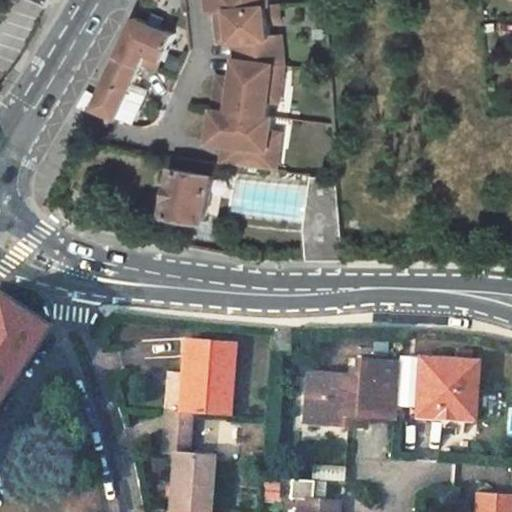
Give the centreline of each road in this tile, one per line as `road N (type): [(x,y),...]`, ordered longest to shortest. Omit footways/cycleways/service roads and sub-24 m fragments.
road 1 (tertiary): [(79,271),(389,293)]
road 2 (residential): [(79,271),(74,317),(121,511)]
road 3 (primary): [(95,0),(6,152)]
road 4 (tertiary): [(511,300),(389,293)]
